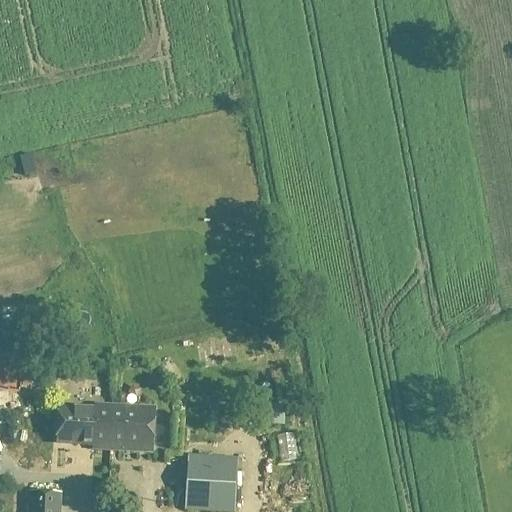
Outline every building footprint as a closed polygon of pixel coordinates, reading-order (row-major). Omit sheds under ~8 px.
[(127,231),(63,242),(68,270),(68,269),(76,271),(75,280),(70,281),(76,317),(87,319),(89,334),(108,331),(135,335),(158,332),(159,324),(148,257),(138,258),(135,279),(124,280),(103,277),(101,284),(83,281),(85,268),(103,271),(121,268),(118,247),(131,244),(129,232),(127,231)] [(232,302),(194,310),(205,364),(243,357),(232,302)] [(57,445),(92,448),(92,453),(150,456),(153,411),(93,408),(93,413),(59,410),(57,445)] [(258,408),(257,425),(283,426),(284,409),(258,408)] [(203,511),(207,458),(187,457),(183,511),(203,511)] [(28,511),(59,511),(60,497),(29,495),(28,511)]
